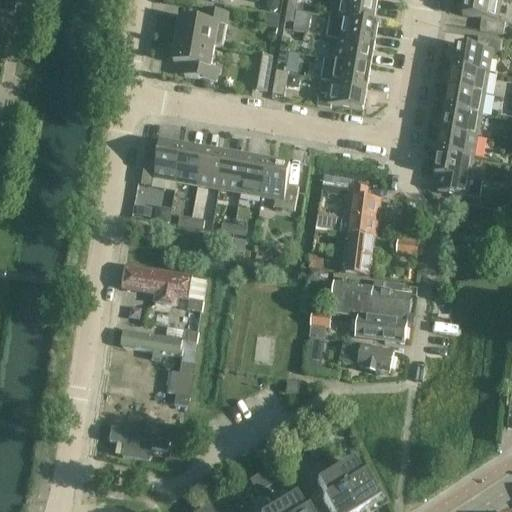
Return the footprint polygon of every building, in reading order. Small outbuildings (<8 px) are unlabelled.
[(293,0),(289,0),(288,12),(296,13),(299,1),(293,0)] [(374,27),(374,25),(377,5),(346,0),(341,0),(338,20),(374,27)] [(502,2),(491,0),(465,0),(462,18),(482,21),(480,33),(504,37),(506,25),(498,24),(502,2)] [(178,43),(215,50),(215,49),(223,51),(229,17),(204,12),(202,24),(181,20),(178,43)] [(296,13),(288,12),(286,24),(294,26),(296,13)] [(374,27),(338,20),(331,19),(327,40),(339,42),(375,49),(379,26),(374,25),(374,27)] [(453,70),(489,76),(491,62),(499,64),(503,43),(479,39),(477,51),(457,47),(453,70)] [(283,41),(280,54),(289,56),(291,42),(283,41)] [(339,42),(335,64),(371,70),(375,49),(339,42)] [(211,71),(215,50),(178,43),(174,65),(187,68),(185,79),(217,85),(219,72),(211,71)] [(280,54),(278,66),(287,67),(289,56),(280,54)] [(267,96),(273,60),(254,57),(248,92),(267,96)] [(326,62),(322,83),(332,85),(367,91),(371,70),(335,64),(326,62)] [(485,98),(489,76),(453,70),(450,92),(485,98)] [(289,76),(277,74),(273,97),(285,99),(289,76)] [(363,113),(367,91),(332,85),(330,98),(320,96),(317,109),(331,112),(332,108),(363,113)] [(481,119),(485,98),(450,92),(446,113),(481,119)] [(478,140),(481,119),(446,113),(442,134),(478,140)] [(478,140),(442,134),(439,155),(474,161),(478,140)] [(177,185),(183,150),(161,146),(157,166),(146,164),(142,187),(154,189),(155,182),(177,185)] [(183,150),(177,185),(198,189),(205,154),(183,150)] [(205,154),(198,189),(220,193),(226,157),(205,154)] [(470,182),(474,161),(439,155),(435,178),(441,179),(438,194),(480,201),(483,184),(470,182)] [(226,157),(220,193),(241,197),(247,161),(226,157)] [(262,200),(268,165),(247,161),(241,197),(262,200)] [(291,169),(268,165),(262,200),(276,203),(275,211),(295,214),(299,190),(288,188),(291,169)] [(348,187),(341,236),(346,237),(374,241),(377,221),(380,202),(366,200),(368,190),(348,187)] [(191,230),(193,222),(180,220),(179,228),(191,230)] [(205,224),(193,222),(191,230),(204,233),(205,224)] [(223,228),(221,235),(234,238),(235,230),(223,228)] [(235,230),(234,238),(246,240),(247,232),(235,230)] [(370,279),(374,241),(346,237),(342,276),(370,279)] [(398,256),(417,259),(419,246),(399,244),(398,256)] [(189,286),(133,277),(130,299),(185,308),(189,286)] [(373,293),(369,320),(407,326),(411,298),(383,294),(384,285),(374,284),(373,293)] [(332,315),(359,319),(369,320),(373,293),(335,288),(332,315)] [(204,305),(190,302),(189,313),(203,315),(204,305)] [(183,318),(128,309),(124,331),(180,340),(183,318)] [(359,319),(356,341),(379,343),(405,347),(407,326),(369,320),(359,319)] [(199,336),(185,334),(183,345),(198,347),(199,336)] [(179,350),(123,342),(119,364),(175,373),(179,350)] [(344,345),(340,365),(343,366),(367,372),(367,375),(368,375),(368,372),(376,374),(375,377),(376,377),(377,374),(390,377),(395,356),(348,346),(344,345)] [(194,368),(180,366),(179,376),(193,379),(194,368)] [(172,381),(116,373),(113,395),(168,404),(172,381)] [(299,386),(287,384),(285,396),(297,398),(299,386)] [(188,410),(189,400),(175,397),(174,408),(188,410)] [(166,412),(111,403),(107,426),(163,434),(166,412)] [(183,442),(184,431),(170,429),(169,439),(183,442)] [(162,444),(106,435),(103,457),(158,466),(162,444)] [(315,444),(323,457),(332,451),(324,439),(315,444)] [(323,457),(315,444),(306,450),(314,462),(323,457)] [(178,473),(179,463),(165,460),(163,471),(178,473)] [(334,476),(356,511),(362,511),(379,502),(364,478),(361,480),(352,465),(334,476)] [(258,479),(266,491),(275,486),(267,473),(258,479)] [(327,511),(356,511),(334,476),(316,486),(325,501),(322,503),(327,511)] [(266,491),(258,479),(249,484),(256,497),(266,491)] [(302,511),(295,500),(277,510),(277,511),(302,511)]
